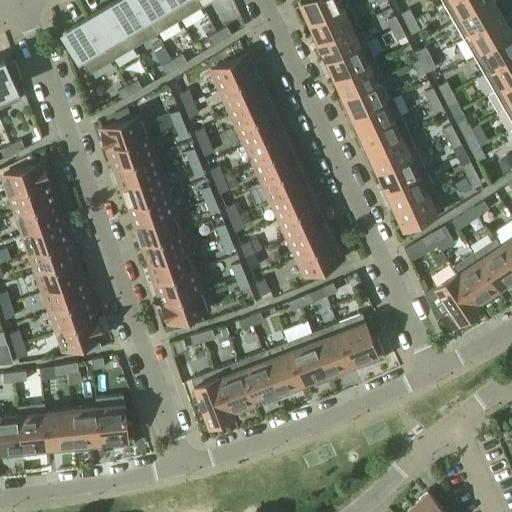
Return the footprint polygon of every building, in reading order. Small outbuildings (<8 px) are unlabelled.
[(137,0),(113,0),(109,3),(134,46),(157,33),(137,0)] [(167,0),(137,0),(157,33),(179,19),(167,0)] [(197,0),(167,0),(179,19),(201,6),(197,0)] [(348,0),(303,0),(300,2),(309,22),(350,3),(348,0)] [(445,0),(443,2),(453,19),(486,0),(445,0)] [(493,0),(486,0),(453,19),(464,37),(502,15),(493,0)] [(109,3),(87,16),(112,59),(134,46),(109,3)] [(350,3),(309,22),(318,40),(358,22),(350,3)] [(406,22),(414,17),(409,8),(400,12),(406,22)] [(391,28),(400,24),(395,14),(386,19),(391,28)] [(511,31),(502,15),(464,37),(474,55),(511,32),(511,31)] [(89,73),(112,59),(87,16),(64,29),(89,73)] [(414,17),(406,22),(411,33),(420,28),(414,17)] [(358,22),(318,40),(326,59),(367,40),(358,22)] [(400,24),(391,28),(397,39),(406,35),(400,24)] [(217,32),(221,40),(231,34),(226,26),(217,32)] [(221,40),(217,32),(207,38),(212,46),(221,40)] [(511,32),(474,55),(484,72),(511,56),(511,32)] [(367,40),(326,59),(335,77),(375,59),(367,40)] [(417,50),(421,60),(430,56),(425,46),(417,50)] [(421,60),(417,50),(416,49),(407,54),(413,64),(421,60)] [(220,88),(257,71),(248,51),(211,68),(220,88)] [(172,59),(177,67),(187,61),(182,53),(172,59)] [(421,60),(427,70),(427,71),(436,66),(430,56),(421,60)] [(511,56),(484,72),(494,90),(511,79),(511,56)] [(177,67),(172,59),(162,65),(167,73),(177,67)] [(375,59),(335,77),(343,96),(384,77),(375,59)] [(4,60),(0,61),(0,106),(20,98),(13,82),(6,64),(4,60)] [(14,60),(6,64),(13,82),(21,78),(14,60)] [(427,70),(421,60),(413,64),(418,75),(427,70)] [(220,88),(229,106),(265,89),(257,71),(220,88)] [(384,77),(343,96),(352,115),(392,96),(392,95),(385,99),(377,82),(384,78),(384,77)] [(127,84),(132,93),(142,88),(137,79),(127,84)] [(511,79),(494,90),(504,108),(511,103),(511,79)] [(444,96),(452,92),(446,80),(438,85),(444,96)] [(132,93),(127,84),(117,90),(122,99),(132,93)] [(429,102),(438,98),(432,87),(423,91),(429,102)] [(185,104),(193,101),(189,89),(180,92),(185,104)] [(229,106),(237,125),(274,108),(265,89),(229,106)] [(452,92),(444,96),(448,106),(457,101),(452,92)] [(392,96),(352,115),(360,133),(401,115),(392,96)] [(438,98),(429,102),(434,112),(443,107),(438,98)] [(193,101),(185,104),(189,116),(198,113),(193,101)] [(237,125),(246,143),(282,127),(274,108),(237,125)] [(175,125),(184,121),(179,109),(170,113),(175,125)] [(101,127),(108,147),(146,134),(139,114),(101,127)] [(401,115),(360,133),(369,152),(409,133),(401,115)] [(463,134),(471,129),(465,117),(456,121),(463,134)] [(184,121),(175,125),(179,137),(188,133),(184,121)] [(448,139),(457,134),(451,123),(442,128),(448,139)] [(200,141),(208,138),(203,126),(195,129),(200,141)] [(246,143),(254,162),(291,145),(282,127),(246,143)] [(471,129),(463,134),(467,142),(476,137),(471,129)] [(409,133),(369,152),(377,170),(418,152),(409,133)] [(108,147),(115,167),(153,153),(146,134),(108,147)] [(457,134),(448,139),(453,148),(461,144),(457,134)] [(208,138),(200,141),(205,154),(213,150),(208,138)] [(10,143),(14,152),(25,147),(21,139),(10,143)] [(0,149),(4,157),(14,152),(10,143),(0,148),(0,149)] [(254,162),(263,181),(299,164),(291,145),(254,162)] [(480,145),(471,150),(476,160),(485,155),(480,145)] [(190,162),(198,159),(194,147),(185,150),(190,162)] [(418,152),(377,170),(385,189),(426,170),(418,152)] [(115,167),(122,186),(160,173),(153,153),(115,167)] [(198,159),(190,162),(195,175),(203,171),(198,159)] [(466,175),(475,171),(469,159),(461,164),(466,175)] [(2,174),(10,194),(48,181),(41,160),(2,174)] [(263,181),(271,199),(308,183),(299,164),(263,181)] [(215,180),(223,177),(218,165),(210,168),(215,180)] [(426,170),(385,189),(394,207),(435,189),(426,170)] [(475,171),(466,175),(471,185),(480,180),(475,171)] [(122,186),(128,205),(167,192),(160,173),(122,186)] [(223,177),(215,180),(219,192),(228,189),(223,177)] [(10,194),(16,213),(55,200),(48,181),(10,194)] [(271,199),(280,218),(316,201),(308,183),(271,199)] [(205,200),(214,197),(209,185),(200,188),(205,200)] [(435,189),(394,207),(403,228),(407,226),(425,218),(444,209),(435,189)] [(128,205),(135,225),(173,211),(167,192),(128,205)] [(214,197),(205,200),(210,212),(218,209),(214,197)] [(474,205),(479,214),(489,208),(483,199),(474,205)] [(16,213),(23,233),(61,219),(55,200),(16,213)] [(280,218),(288,237),(325,220),(316,201),(280,218)] [(230,218),(239,214),(235,202),(226,206),(230,218)] [(474,206),(451,220),(457,229),(479,215),(474,206)] [(135,225),(142,244),(180,231),(173,211),(135,225)] [(239,214),(230,218),(235,230),(244,226),(239,214)] [(425,218),(407,226),(411,233),(428,223),(425,218)] [(23,233),(30,252),(68,239),(61,219),(23,233)] [(288,237),(297,255),(333,238),(325,220),(288,237)] [(220,238),(229,235),(224,223),(216,227),(220,238)] [(430,232),(435,240),(445,235),(440,226),(430,232)] [(142,244),(149,263),(187,250),(180,231),(142,244)] [(435,240),(430,232),(420,238),(425,246),(435,240)] [(229,235),(220,238),(225,250),(234,246),(229,235)] [(511,235),(500,244),(511,262),(511,235)] [(511,285),(511,262),(500,244),(495,236),(472,252),(477,259),(496,289),(507,281),(510,286),(511,285)] [(342,258),(333,238),(297,255),(305,275),(342,258)] [(30,252),(37,271),(75,258),(68,239),(30,252)] [(246,255),(254,252),(250,240),(241,243),(246,255)] [(149,263),(155,283),(194,269),(187,250),(149,263)] [(254,252),(246,255),(250,267),(259,264),(254,252)] [(37,271),(43,291),(82,277),(75,258),(37,271)] [(497,291),(496,289),(477,259),(457,272),(477,302),(488,294),(489,297),(497,291)] [(235,276),(244,273),(239,261),(231,264),(235,276)] [(155,283),(162,302),(200,289),(194,269),(155,283)] [(480,307),(477,302),(457,272),(456,271),(424,292),(436,318),(450,308),(459,321),(480,307)] [(244,273),(235,276),(240,288),(249,284),(244,273)] [(43,291),(50,310),(88,297),(82,277),(43,291)] [(255,281),(260,294),(269,290),(264,278),(255,281)] [(333,281),(322,286),(326,295),(337,290),(333,281)] [(200,289),(162,302),(169,322),(207,309),(200,289)] [(0,299),(2,305),(11,302),(7,290),(0,291),(0,299)] [(299,296),(302,305),(313,301),(309,292),(299,296)] [(302,305),(299,296),(287,300),(291,310),(302,305)] [(50,310),(57,329),(95,316),(88,297),(50,310)] [(14,314),(11,302),(2,305),(5,317),(14,314)] [(250,315),(253,324),(263,320),(260,311),(250,315)] [(336,322),(352,363),(363,359),(366,364),(385,357),(377,336),(372,338),(362,312),(336,322)] [(253,324),(250,315),(238,319),(242,328),(253,324)] [(95,316),(57,329),(64,350),(102,336),(95,316)] [(336,322),(312,331),(330,378),(343,373),(341,367),(352,363),(336,322)] [(200,331),(203,340),(215,337),(212,327),(200,331)] [(14,344),(22,341),(19,329),(10,331),(14,344)] [(203,340),(200,331),(189,334),(192,344),(203,340)] [(312,331),(287,340),(303,382),(314,377),(316,383),(330,378),(312,331)] [(287,340),(263,349),(281,397),(293,392),(291,386),(303,382),(287,340)] [(22,341),(14,344),(17,356),(26,353),(22,341)] [(263,349),(239,359),(254,400),(265,396),(267,402),(281,397),(263,349)] [(93,368),(104,366),(102,356),(91,358),(93,368)] [(239,359),(214,368),(232,415),(233,415),(231,409),(243,405),(244,407),(253,404),(252,401),(254,400),(239,359)] [(66,363),(67,373),(78,371),(77,361),(66,363)] [(55,375),(67,373),(66,363),(54,365),(55,375)] [(209,424),(232,415),(214,368),(191,377),(197,393),(195,394),(200,406),(202,405),(209,424)] [(14,371),(15,381),(26,379),(25,369),(14,371)] [(3,382),(15,381),(14,371),(2,372),(3,382)] [(96,397),(101,441),(113,439),(113,445),(134,443),(132,421),(126,422),(123,394),(96,397)] [(96,405),(71,408),(75,449),(89,448),(88,442),(101,441),(96,397),(95,397),(96,405)] [(44,402),(18,405),(23,455),(36,453),(36,447),(49,446),(45,411),(44,402)] [(17,414),(0,415),(0,451),(8,450),(8,456),(23,455),(18,405),(16,405),(17,414)] [(71,408),(45,411),(49,446),(60,445),(61,451),(75,449),(71,408)] [(446,511),(428,491),(411,506),(416,511),(446,511)]
